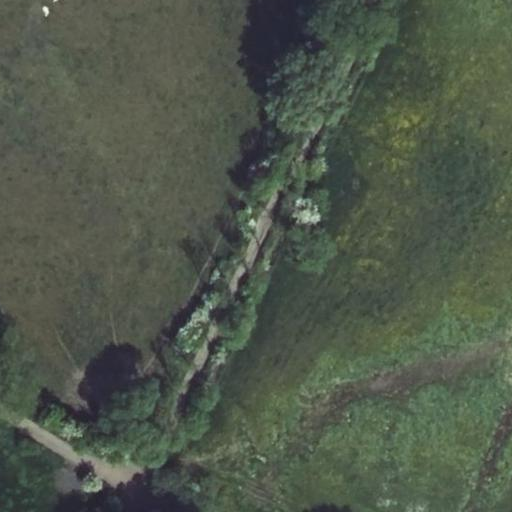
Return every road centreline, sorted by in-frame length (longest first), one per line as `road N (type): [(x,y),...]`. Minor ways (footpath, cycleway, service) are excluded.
road 1 (track): [(135,495),(372,0)]
road 2 (track): [(135,495),(0,413)]
